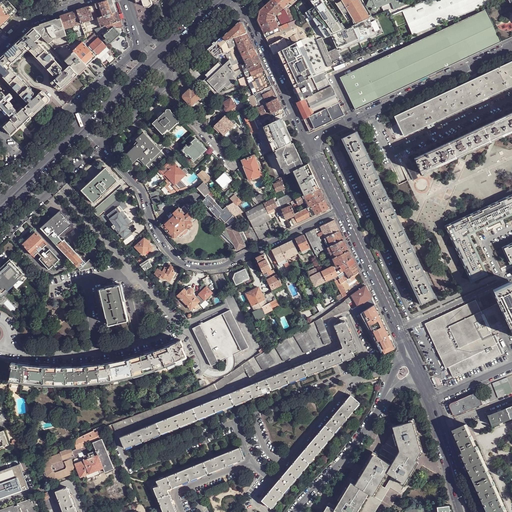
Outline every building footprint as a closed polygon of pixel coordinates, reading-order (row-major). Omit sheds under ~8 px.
[(0,0),(0,5),(11,17),(18,11),(7,0),(0,0)] [(113,0),(108,0),(89,6),(94,19),(98,18),(96,11),(98,11),(97,8),(100,7),(103,16),(117,12),(116,9),(115,6),(114,3),(113,0)] [(283,8),(275,0),(271,0),(265,6),(275,16),(281,11),(283,8)] [(294,0),(275,0),(283,8),(286,5),(290,2),(292,5),(292,4),(296,2),(294,0)] [(391,31),(401,27),(396,14),(392,15),(390,10),(385,12),(377,15),(372,17),(370,18),(354,24),(352,19),(347,21),(352,25),(344,30),(323,0),(309,0),(312,4),(314,7),(309,10),(302,0),(300,0),(295,6),(303,20),(297,23),(310,37),(320,33),(323,39),(331,36),(337,49),(328,52),(334,67),(335,67),(344,63),(396,42),(391,31)] [(352,19),(354,24),(370,18),(358,0),(341,0),(342,1),(344,3),(348,11),(352,17),(353,18),(352,19)] [(385,12),(390,10),(392,15),(396,14),(413,7),(409,0),(368,0),(367,6),(372,8),(372,10),(369,11),(372,17),(377,15),(376,12),(378,8),(382,6),(385,12)] [(428,0),(413,7),(396,14),(401,27),(406,38),(497,0),(428,0)] [(344,3),(338,7),(343,14),(348,11),(344,3)] [(511,3),(496,6),(488,9),(501,39),(511,34),(511,3)] [(0,28),(11,17),(0,5),(0,28)] [(89,6),(77,11),(81,23),(86,22),(85,19),(88,18),(89,21),(94,19),(89,6)] [(266,38),(280,31),(275,20),(274,16),(275,16),(265,6),(260,10),(258,21),(262,30),(266,38)] [(289,27),(297,23),(295,20),(290,12),(288,8),(282,12),(283,14),(281,15),(284,20),(285,19),(289,27)] [(486,10),(340,77),(356,110),(502,42),(501,39),(488,9),(486,10)] [(77,11),(68,13),(73,26),(81,24),(81,23),(77,11)] [(343,14),(346,19),(352,17),(348,11),(343,14)] [(119,16),(117,12),(103,16),(98,18),(101,27),(120,21),(119,16)] [(60,16),(60,18),(64,29),(73,26),(68,13),(60,16)] [(64,29),(60,18),(46,23),(47,26),(52,24),(53,25),(58,24),(63,38),(66,36),(64,29)] [(81,23),(81,24),(84,33),(88,32),(95,30),(101,27),(98,18),(94,19),(89,21),(86,22),(81,23)] [(101,27),(95,30),(100,35),(104,32),(107,29),(109,31),(104,36),(106,38),(104,40),(109,45),(116,39),(118,37),(121,34),(120,34),(121,32),(121,31),(120,29),(119,29),(118,30),(117,31),(116,29),(123,28),(122,26),(120,21),(101,27)] [(47,26),(46,23),(34,28),(42,37),(49,44),(54,39),(55,40),(63,38),(58,24),(53,25),(52,24),(47,26)] [(241,23),(224,38),(227,41),(248,33),(243,23),(241,23)] [(302,39),(310,37),(297,23),(289,27),(280,31),(266,38),(268,42),(269,45),(283,38),(283,39),(289,36),(294,44),(296,43),(302,39)] [(42,37),(34,28),(0,58),(0,74),(1,74),(3,77),(4,77),(12,86),(11,87),(17,93),(18,92),(27,101),(26,102),(29,104),(28,105),(27,105),(24,108),(32,117),(39,110),(49,101),(49,100),(49,98),(47,96),(47,95),(42,90),(38,94),(39,95),(35,98),(33,96),(35,94),(35,93),(30,87),(19,74),(18,75),(11,67),(11,65),(13,63),(13,64),(26,52),(25,51),(27,50),(30,50),(37,58),(36,58),(48,71),(48,70),(51,73),(56,69),(59,72),(57,74),(59,76),(55,79),(51,83),(55,87),(56,87),(58,89),(60,90),(61,89),(77,74),(69,66),(66,69),(65,70),(63,68),(62,68),(54,59),(55,58),(49,52),(48,53),(39,44),(40,43),(37,41),(42,37)] [(248,33),(227,41),(228,43),(230,49),(238,45),(242,54),(255,48),(251,39),(248,33)] [(324,72),(334,67),(328,52),(323,39),(320,33),(310,37),(302,39),(296,43),(312,77),(324,72)] [(90,46),(88,48),(96,57),(98,55),(107,47),(98,37),(90,45),(90,46)] [(224,38),(210,51),(215,57),(219,55),(225,53),(230,51),(231,51),(230,49),(228,43),(227,41),(224,38)] [(274,55),(278,52),(288,47),(283,39),(283,38),(269,45),(272,50),(274,55)] [(83,42),(73,51),(75,52),(87,65),(93,60),(96,57),(88,48),(83,42)] [(278,52),(293,85),(306,79),(312,77),(296,43),(294,44),(288,47),(278,52)] [(255,48),(242,54),(245,61),(246,61),(258,55),(257,52),(255,48)] [(84,68),(87,65),(75,52),(65,61),(69,65),(76,59),(84,68)] [(247,64),(249,69),(262,64),(260,58),(259,58),(258,55),(246,61),(247,64)] [(233,58),(229,59),(230,61),(234,69),(235,72),(243,68),(242,66),(240,67),(237,59),(234,61),(233,58)] [(69,66),(77,74),(84,68),(76,59),(69,65),(69,66)] [(234,69),(230,61),(226,65),(223,63),(222,64),(208,77),(207,78),(204,81),(216,94),(226,85),(227,84),(228,86),(236,79),(244,71),(243,68),(235,72),(234,69)] [(208,77),(222,64),(220,62),(220,63),(220,62),(218,64),(217,65),(218,65),(217,65),(214,67),(215,68),(214,67),(214,68),(212,69),(212,70),(211,70),(209,72),(209,73),(209,72),(206,75),(208,77)] [(511,62),(395,117),(397,121),(404,136),(417,130),(425,126),(431,123),(483,99),(489,96),(511,85),(511,62)] [(244,71),(247,79),(265,71),(264,68),(262,64),(249,69),(247,64),(242,66),(243,68),(244,71)] [(265,71),(247,79),(254,95),(272,86),(269,80),(265,71)] [(325,75),(313,80),(319,92),(331,87),(325,75)] [(236,80),(236,79),(228,86),(227,84),(226,85),(228,88),(228,87),(228,88),(229,88),(231,85),(233,83),(233,82),(234,83),(236,80)] [(293,85),(295,88),(307,83),(306,79),(293,85)] [(307,83),(295,88),(299,96),(301,101),(313,95),(307,83)] [(272,86),(254,95),(255,97),(256,100),(264,97),(266,100),(267,101),(268,100),(270,103),(278,98),(275,92),(272,86)] [(313,95),(301,101),(296,103),(301,112),(304,119),(338,103),(331,87),(319,92),(313,95)] [(197,92),(197,91),(195,89),(192,92),(190,90),(184,95),(184,96),(183,98),(191,106),(192,106),(195,106),(196,105),(196,102),(201,97),(202,97),(199,94),(198,94),(197,92)] [(19,112),(18,112),(13,106),(14,106),(9,100),(13,96),(10,93),(7,96),(0,102),(0,105),(11,118),(11,119),(19,112)] [(224,103),(226,107),(225,108),(225,110),(226,111),(227,111),(229,111),(230,113),(233,111),(236,110),(235,108),(237,106),(231,98),(228,100),(227,98),(223,101),(224,103)] [(254,106),(242,111),(251,133),(258,130),(250,113),(258,109),(262,117),(271,112),(272,114),(283,109),(278,98),(270,103),(268,103),(259,108),(258,104),(254,106)] [(338,103),(304,119),(305,122),(310,131),(344,115),(338,103)] [(3,126),(11,135),(32,117),(24,108),(23,107),(18,112),(19,112),(11,119),(3,126)] [(168,130),(169,131),(179,122),(179,120),(170,110),(168,110),(164,114),(163,112),(162,112),(158,116),(158,117),(159,118),(153,124),(163,134),(164,134),(168,130)] [(144,112),(141,115),(148,122),(150,120),(149,118),(148,117),(149,116),(147,115),(146,114),(144,112)] [(286,116),(285,112),(275,117),(277,121),(280,119),(286,116)] [(408,165),(409,168),(417,164),(421,173),(511,130),(511,114),(415,160),(416,161),(413,162),(408,165)] [(235,125),(229,120),(225,117),(215,126),(216,127),(215,128),(218,131),(219,130),(224,135),(225,135),(231,129),(235,125)] [(252,135),(254,141),(256,146),(288,130),(286,126),(285,127),(281,120),(280,119),(277,121),(258,130),(251,133),(252,135)] [(37,132),(42,128),(37,122),(34,125),(34,128),(36,130),(35,130),(37,132)] [(256,146),(261,158),(276,150),(292,142),(291,141),(288,134),(289,134),(288,130),(256,146)] [(357,131),(356,132),(397,217),(398,217),(357,131)] [(156,146),(154,143),(144,132),(136,139),(137,141),(139,143),(127,155),(126,156),(133,163),(137,160),(139,157),(141,160),(156,146)] [(348,150),(382,220),(387,230),(391,240),(416,292),(422,304),(435,298),(433,294),(403,230),(400,224),(397,217),(356,132),(343,138),(348,150)] [(246,140),(250,145),(254,141),(252,135),(246,140)] [(146,165),(153,172),(169,157),(174,152),(175,151),(173,149),(163,139),(161,136),(156,141),(154,143),(156,146),(161,151),(146,165)] [(198,157),(202,153),(206,150),(196,138),(191,142),(192,144),(189,147),(188,146),(187,146),(184,148),(182,150),(187,156),(189,154),(190,156),(193,160),(194,160),(198,157)] [(139,143),(137,141),(125,153),(127,155),(139,143)] [(292,142),(276,150),(287,174),(294,171),(303,167),(297,154),(292,142)] [(145,164),(146,165),(161,151),(156,146),(141,160),(145,164)] [(372,202),(381,220),(382,220),(348,150),(347,150),(354,165),(364,186),(372,202)] [(255,156),(243,161),(244,164),(245,167),(245,168),(250,180),(263,175),(255,156)] [(144,165),(145,164),(141,160),(139,157),(137,160),(144,165)] [(179,173),(182,170),(174,162),(172,164),(169,161),(159,171),(164,176),(165,174),(169,178),(166,181),(168,183),(172,180),(177,176),(177,175),(179,173)] [(318,185),(308,164),(303,167),(294,171),(305,195),(320,188),(318,185)] [(417,164),(409,168),(414,178),(418,176),(417,175),(421,173),(417,164)] [(86,186),(82,190),(84,193),(94,203),(96,201),(117,181),(118,181),(106,168),(102,171),(101,172),(102,172),(97,177),(96,177),(95,178),(95,177),(92,180),(92,181),(91,181),(92,182),(86,187),(86,186)] [(197,175),(204,182),(206,184),(212,178),(203,169),(197,175)] [(168,183),(165,186),(172,193),(188,187),(181,179),(186,174),(182,170),(179,173),(177,175),(177,176),(172,180),(168,183)] [(216,180),(218,182),(220,185),(219,186),(222,189),(224,190),(225,190),(227,189),(230,186),(228,184),(233,180),(232,180),(232,178),(230,176),(229,176),(230,175),(226,171),(216,180)] [(289,183),(286,175),(281,177),(282,180),(281,181),(280,180),(276,182),(277,183),(273,184),(276,192),(286,188),(284,186),(289,183)] [(206,184),(210,188),(216,183),(217,184),(218,182),(216,180),(214,181),(212,178),(206,184)] [(94,203),(94,204),(103,197),(103,196),(110,189),(111,190),(118,182),(117,181),(96,201),(94,203)] [(204,182),(197,187),(205,196),(208,193),(211,196),(213,193),(211,191),(211,190),(210,188),(206,184),(204,182)] [(101,204),(93,211),(98,217),(108,208),(125,193),(122,186),(101,204)] [(322,193),(320,188),(305,195),(304,196),(310,207),(325,199),(322,193)] [(238,193),(235,189),(227,196),(233,202),(226,206),(234,215),(235,216),(243,212),(237,206),(241,202),(235,195),(238,193)] [(295,192),(278,200),(281,207),(290,202),(291,202),(298,198),(295,192)] [(226,206),(214,193),(213,193),(211,196),(208,193),(205,196),(208,199),(204,203),(218,218),(220,217),(226,222),(234,215),(226,206)] [(255,197),(259,204),(263,202),(265,201),(261,194),(255,197)] [(511,196),(511,194),(445,226),(470,281),(472,280),(447,227),(511,196)] [(248,199),(253,207),(259,204),(255,197),(254,196),(248,199)] [(303,196),(298,198),(291,202),(292,205),(297,203),(298,204),(305,201),(303,196)] [(511,196),(447,227),(472,280),(486,274),(467,234),(511,212),(511,196)] [(277,197),(264,203),(270,217),(272,216),(271,214),(275,212),(273,208),(278,206),(279,210),(277,214),(279,217),(280,217),(281,221),(286,219),(282,209),(281,207),(278,200),(277,197)] [(296,213),(295,214),(295,215),(298,223),(329,208),(327,203),(325,199),(310,207),(300,212),(296,213)] [(254,229),(272,220),(270,217),(264,203),(246,212),(250,220),(254,229)] [(282,209),(286,219),(291,217),(295,215),(295,214),(291,205),(282,209)] [(177,236),(177,235),(181,232),(186,228),(190,228),(192,225),(192,222),(196,218),(184,206),(180,210),(179,208),(172,214),(169,217),(169,218),(169,220),(163,226),(172,236),(172,237),(173,238),(175,238),(177,237),(177,236)] [(118,215),(119,213),(120,213),(116,208),(115,209),(112,211),(108,215),(107,213),(106,214),(117,227),(115,228),(119,234),(121,233),(123,235),(130,231),(127,226),(124,223),(124,222),(123,222),(121,219),(122,219),(121,218),(121,219),(118,215)] [(41,228),(80,269),(81,270),(82,270),(86,269),(97,265),(91,259),(87,262),(73,247),(65,239),(63,240),(61,238),(59,236),(66,229),(68,227),(70,226),(71,225),(72,224),(60,210),(60,211),(41,228)] [(128,225),(123,218),(119,213),(118,215),(121,219),(121,218),(122,219),(121,219),(123,222),(124,222),(124,223),(127,226),(128,225)] [(334,219),(315,229),(318,235),(323,233),(322,232),(323,231),(324,233),(324,234),(326,237),(339,230),(335,222),(334,219)] [(382,220),(381,220),(382,224),(386,231),(389,237),(390,240),(391,240),(387,230),(382,220)] [(242,229),(239,222),(235,224),(234,222),(227,226),(228,227),(221,231),(233,244),(235,243),(236,245),(235,246),(237,250),(245,246),(243,242),(247,240),(242,229)] [(69,228),(68,227),(66,229),(59,236),(61,238),(68,233),(72,229),(71,228),(70,227),(69,228)] [(181,232),(177,235),(179,237),(180,238),(184,234),(186,234),(187,232),(188,230),(189,229),(190,228),(186,228),(181,232)] [(318,235),(315,229),(306,233),(316,253),(321,251),(325,249),(321,241),(320,239),(319,237),(318,235)] [(344,240),(339,230),(326,237),(324,238),(328,247),(344,240)] [(404,230),(403,230),(433,294),(434,294),(404,230)] [(26,242),(35,234),(33,232),(24,241),(26,242)] [(48,244),(37,232),(35,234),(26,242),(24,244),(35,256),(48,244)] [(310,247),(303,234),(295,238),(301,251),(310,247)] [(140,252),(142,255),(149,249),(151,250),(153,250),(154,248),(154,247),(153,245),(148,239),(147,238),(144,240),(143,239),(135,246),(140,252)] [(299,254),(292,240),(280,246),(286,258),(287,260),(299,254)] [(346,244),(344,240),(328,247),(327,248),(332,258),(349,250),(346,244)] [(391,240),(390,240),(395,250),(403,268),(415,293),(416,292),(391,240)] [(286,258),(280,246),(272,250),(277,262),(278,262),(280,267),(285,264),(290,275),(294,273),(288,263),(287,260),(286,258)] [(57,256),(50,249),(46,253),(46,254),(45,255),(44,255),(40,259),(50,270),(60,260),(60,259),(57,256)] [(277,262),(272,250),(269,251),(274,263),(277,262)] [(350,253),(349,250),(332,258),(330,259),(333,265),(335,269),(341,265),(352,257),(350,253)] [(440,258),(438,253),(434,254),(441,269),(445,267),(444,267),(442,263),(441,263),(439,259),(440,258)] [(272,271),(263,254),(256,258),(263,273),(267,271),(269,275),(275,272),(274,270),(272,271)] [(353,260),(352,257),(341,265),(342,267),(336,272),(338,275),(355,263),(353,260)] [(328,268),(321,271),(326,281),(334,277),(338,275),(339,279),(335,281),(343,297),(347,294),(342,283),(346,281),(348,279),(345,274),(339,278),(338,275),(336,272),(335,269),(333,265),(330,259),(325,261),(328,268)] [(0,271),(0,295),(0,296),(19,278),(24,274),(17,267),(11,261),(1,270),(0,271)] [(140,265),(145,270),(151,266),(148,262),(144,264),(143,263),(141,264),(140,265)] [(357,267),(355,263),(338,275),(339,278),(345,274),(348,279),(349,278),(352,277),(359,271),(357,267)] [(155,272),(155,273),(154,273),(156,274),(156,275),(163,279),(164,278),(169,281),(170,281),(172,277),(174,278),(177,272),(178,271),(178,269),(177,269),(171,266),(171,265),(169,269),(167,268),(166,268),(165,267),(163,269),(160,267),(159,269),(157,269),(155,272)] [(24,274),(19,278),(23,282),(29,277),(19,266),(17,267),(24,274)] [(246,268),(235,272),(233,277),(236,284),(244,281),(243,280),(250,277),(246,268)] [(316,268),(307,272),(315,287),(326,281),(321,271),(318,273),(316,268)] [(360,274),(359,271),(352,277),(349,278),(348,279),(346,281),(342,283),(347,294),(352,291),(347,283),(350,281),(353,279),(356,276),(356,277),(360,274)] [(265,277),(271,289),(281,285),(276,272),(275,272),(269,275),(265,277)] [(355,289),(350,281),(347,283),(352,291),(355,289)] [(499,303),(509,324),(511,330),(511,282),(494,292),(499,303)] [(199,295),(196,297),(200,301),(199,302),(202,304),(213,293),(206,286),(207,286),(204,283),(200,286),(200,288),(200,289),(200,290),(201,291),(198,294),(199,295)] [(115,285),(105,287),(101,288),(105,306),(109,324),(129,320),(120,284),(115,285)] [(366,286),(352,295),(359,305),(372,297),(366,286)] [(269,303),(276,299),(272,291),(265,295),(264,292),(262,293),(258,287),(246,293),(254,310),(269,303)] [(194,307),(197,304),(199,302),(200,301),(196,297),(193,294),(194,292),(194,290),(192,289),(191,288),(189,288),(187,290),(184,293),(182,291),(177,295),(181,300),(182,299),(191,310),(194,307)] [(352,295),(346,299),(352,308),(352,309),(359,305),(352,295)] [(359,305),(352,309),(356,316),(375,304),(372,297),(359,305)] [(270,306),(272,310),(281,305),(278,298),(276,299),(269,303),(270,306)] [(325,314),(326,318),(352,308),(346,299),(325,314)] [(481,312),(476,300),(475,300),(476,301),(429,323),(429,325),(427,326),(427,327),(446,366),(448,365),(449,366),(455,377),(494,358),(501,354),(491,333),(509,324),(499,303),(481,312)] [(265,313),(272,310),(270,306),(269,303),(254,310),(252,312),(256,320),(265,315),(265,313)] [(395,348),(396,347),(389,332),(380,314),(375,304),(364,312),(369,324),(370,323),(376,335),(374,336),(378,346),(381,345),(384,353),(395,348)] [(230,310),(223,313),(241,351),(248,347),(230,310)] [(361,313),(363,317),(366,321),(367,325),(374,336),(376,335),(370,323),(369,324),(364,312),(361,313)] [(223,313),(215,317),(234,354),(241,351),(223,313)] [(321,316),(315,320),(325,345),(331,342),(323,320),(321,316)] [(230,356),(234,354),(215,317),(207,321),(225,359),(226,358),(230,356)] [(346,321),(342,322),(334,325),(343,347),(121,437),(125,448),(354,356),(353,354),(352,352),(353,351),(354,350),(357,349),(346,321)] [(207,321),(200,325),(218,362),(225,359),(207,321)] [(218,362),(200,325),(193,328),(211,365),(218,362)] [(305,326),(294,333),(305,352),(316,346),(305,326)] [(286,337),(275,344),(284,361),(294,354),(286,337)] [(13,370),(11,380),(23,381),(33,382),(42,383),(55,383),(67,383),(73,383),(84,383),(94,381),(100,381),(109,379),(120,377),(134,374),(143,372),(153,368),(165,364),(176,360),(186,355),(182,346),(183,345),(180,340),(170,344),(160,348),(151,352),(141,355),(132,357),(123,360),(111,362),(101,364),(94,365),(84,366),(71,366),(62,367),(49,367),(38,366),(25,365),(12,363),(11,369),(13,370)] [(261,353),(256,357),(264,370),(275,363),(267,349),(264,351),(261,353)] [(231,363),(235,364),(235,362),(235,358),(234,354),(230,356),(226,358),(226,360),(226,362),(231,363)] [(23,381),(11,380),(11,382),(24,383),(33,384),(42,385),(55,385),(68,385),(75,385),(85,384),(92,384),(101,382),(112,381),(121,379),(134,376),(143,373),(154,370),(165,366),(176,362),(187,357),(186,355),(176,360),(165,364),(153,368),(143,372),(134,374),(120,377),(109,379),(100,381),(94,381),(84,383),(73,383),(67,383),(55,383),(42,383),(33,382),(23,381)] [(231,373),(217,382),(204,388),(113,424),(116,430),(213,391),(222,387),(246,370),(250,377),(256,374),(248,362),(248,360),(231,373)] [(220,377),(230,372),(232,371),(234,368),(235,364),(231,363),(226,362),(226,364),(225,365),(223,367),(221,368),(218,368),(214,369),(211,369),(208,368),(206,371),(202,374),(206,376),(211,378),(220,377)] [(511,391),(507,378),(493,383),(499,398),(511,393),(511,391)] [(490,402),(485,391),(478,394),(477,392),(453,402),(451,403),(450,403),(449,405),(450,406),(450,408),(453,415),(455,416),(456,415),(458,415),(490,402)] [(262,501),(271,508),(360,403),(351,394),(262,501)] [(494,426),(500,424),(504,422),(511,419),(511,406),(509,408),(490,415),(494,426)] [(6,412),(0,414),(0,420),(11,417),(9,411),(6,412)] [(410,419),(411,421),(414,420),(422,450),(419,456),(420,457),(424,450),(420,436),(415,418),(410,419)] [(394,426),(399,443),(400,449),(392,464),(388,471),(394,475),(396,476),(403,480),(406,482),(418,461),(417,460),(419,456),(422,450),(414,420),(411,421),(394,426)] [(506,511),(499,496),(483,461),(477,447),(467,424),(461,427),(454,430),(462,447),(464,452),(471,466),(486,501),(491,511),(506,511)] [(0,445),(9,442),(4,429),(0,430),(0,445)] [(94,431),(73,440),(77,449),(72,451),(71,448),(60,452),(60,454),(47,458),(44,467),(45,472),(44,473),(45,476),(52,479),(53,479),(56,480),(70,475),(71,472),(72,473),(74,467),(72,459),(75,458),(74,459),(74,460),(81,476),(85,474),(87,478),(99,473),(98,470),(104,467),(102,463),(109,460),(104,448),(93,452),(93,451),(92,448),(90,449),(89,444),(101,439),(98,432),(97,429),(94,430),(94,431)] [(397,444),(393,433),(382,451),(384,451),(383,454),(381,452),(377,451),(375,454),(392,464),(400,449),(399,443),(397,444)] [(101,439),(89,444),(90,449),(92,448),(93,451),(93,452),(104,448),(109,460),(102,463),(104,467),(98,470),(99,472),(114,466),(103,438),(101,439)] [(163,511),(176,511),(168,490),(245,458),(241,447),(157,481),(158,483),(158,485),(157,486),(154,487),(163,511)] [(388,471),(392,464),(375,454),(358,481),(357,484),(370,492),(372,493),(374,495),(379,486),(381,483),(388,471)] [(27,462),(25,455),(18,458),(23,470),(29,468),(27,462)] [(484,460),(483,461),(499,496),(500,495),(484,460)] [(420,462),(418,461),(406,482),(407,483),(420,462)] [(0,498),(29,488),(20,463),(0,470),(0,498)] [(485,502),(486,501),(471,466),(469,467),(476,481),(485,502)] [(393,482),(396,476),(394,475),(387,486),(387,487),(381,483),(379,486),(381,487),(386,491),(386,492),(373,511),(376,511),(391,487),(392,486),(403,493),(405,490),(403,489),(394,483),(393,482)] [(402,482),(403,480),(396,476),(393,482),(394,483),(403,489),(406,484),(402,482)] [(370,492),(357,484),(352,481),(350,485),(348,488),(341,500),(337,506),(336,509),(341,511),(357,511),(359,510),(370,492)] [(56,490),(64,511),(76,511),(67,486),(56,490)] [(341,500),(348,488),(347,487),(340,497),(340,498),(341,500)] [(376,496),(374,495),(372,493),(361,511),(373,511),(386,492),(386,491),(381,487),(376,496)] [(50,497),(48,491),(42,493),(40,494),(42,500),(48,498),(50,497)] [(361,511),(372,493),(370,492),(359,510),(361,511)] [(507,511),(500,495),(499,496),(506,511),(507,511)] [(34,505),(33,502),(31,497),(16,502),(17,504),(14,505),(13,504),(0,508),(0,511),(36,511),(34,505)] [(53,511),(48,498),(42,500),(46,511),(53,511)]
